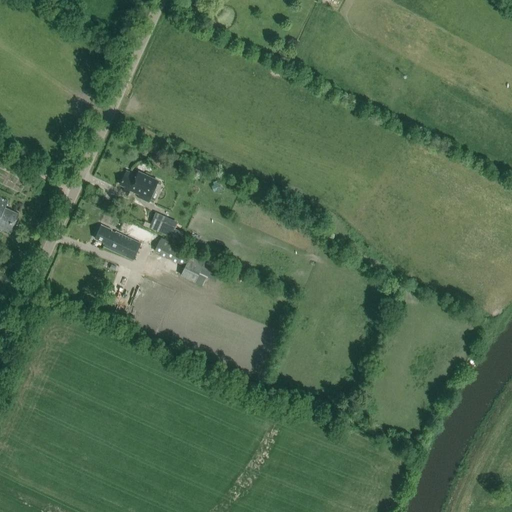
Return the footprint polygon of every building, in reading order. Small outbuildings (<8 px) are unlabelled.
[(161,149),(153,157),(163,167),(171,159),(161,149)] [(137,176),(126,171),(120,184),(124,186),(123,190),(129,192),(130,190),(139,194),(138,197),(148,201),(158,181),(138,172),(137,176)] [(10,232),(18,214),(5,208),(8,201),(0,197),(0,229),(1,230),(2,228),(10,232)] [(167,218),(155,213),(150,223),(149,228),(161,233),(167,218)] [(133,260),(140,244),(101,225),(95,239),(105,243),(104,246),(133,260)] [(160,239),(131,225),(127,234),(155,248),(154,251),(160,254),(185,266),(180,275),(194,282),(200,285),(203,286),(209,274),(214,277),(219,266),(160,237),(160,239)]
